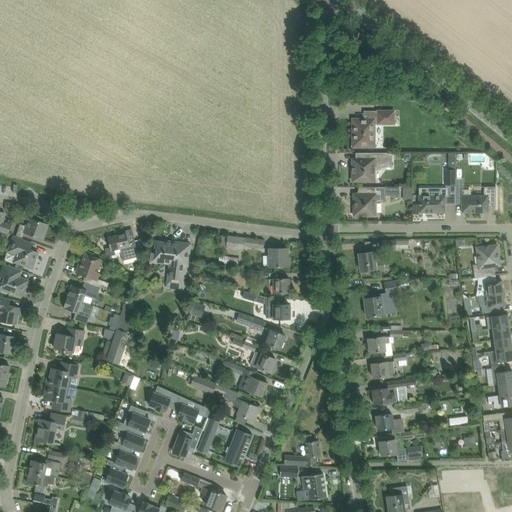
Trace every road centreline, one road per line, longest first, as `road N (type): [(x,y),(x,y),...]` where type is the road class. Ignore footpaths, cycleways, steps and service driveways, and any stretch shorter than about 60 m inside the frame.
road 1 (residential): [(9,511),(11,463),(44,305),(72,229)]
road 2 (residential): [(321,229),(312,236),(139,213),(72,229)]
road 3 (residential): [(321,229),(325,0)]
road 4 (tertiary): [(511,136),(348,0)]
road 5 (residential): [(359,511),(329,312)]
road 6 (residential): [(252,493),(329,312)]
road 7 (residential): [(511,235),(505,227),(321,229)]
road 8 (residential): [(149,491),(135,485),(159,422),(173,427),(161,458)]
